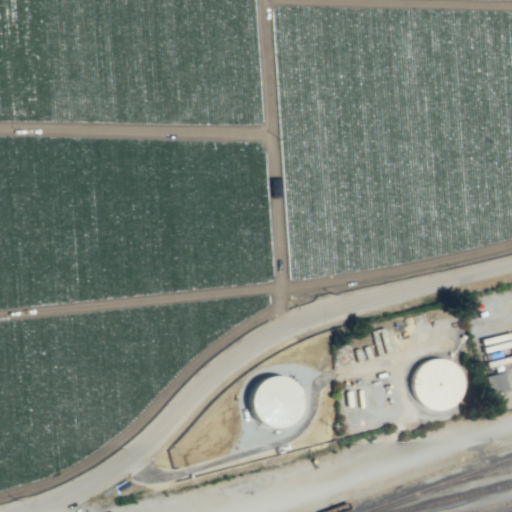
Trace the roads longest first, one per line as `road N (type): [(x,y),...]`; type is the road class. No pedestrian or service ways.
road 1 (residential): [(26,511),(85,488),(132,453),(266,332),(511,266)]
road 2 (track): [(32,510),(272,496),(511,424)]
